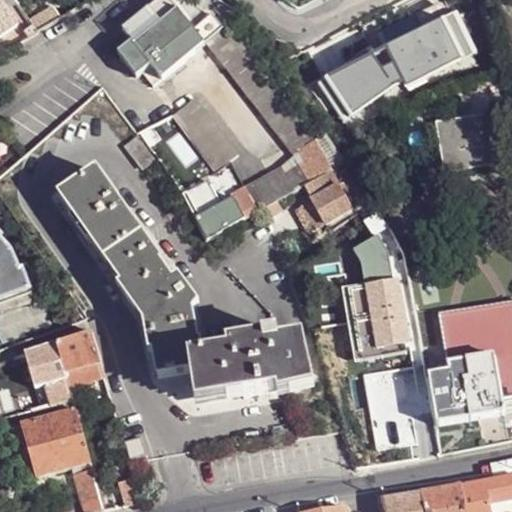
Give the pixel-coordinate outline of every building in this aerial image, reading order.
[(167,0),(124,32),(127,36),(131,42),(150,65),(163,83),(176,72),(207,48),(167,0)] [(0,37),(16,26),(0,4),(0,37)] [(31,21),(36,30),(59,16),(52,7),(31,21)] [(231,31),(210,48),(297,159),(318,143),(231,31)] [(109,53),(126,75),(137,66),(120,44),(109,53)] [(197,100),(175,117),(219,172),(232,163),(238,159),(241,156),(234,148),(197,100)] [(437,123),(446,173),(496,165),(486,116),(437,123)] [(297,159),(246,188),(247,190),(260,215),(269,209),(307,188),(334,174),(347,166),(326,137),(318,143),(297,159)] [(125,149),(142,171),(155,162),(138,140),(125,149)] [(108,264),(144,237),(97,172),(61,199),(108,264)] [(329,226),(355,212),(340,185),(334,174),(307,188),(314,201),(329,226)] [(198,217),(210,242),(233,229),(224,215),(221,217),(203,188),(184,198),(198,217)] [(228,208),(238,226),(258,216),(247,197),(228,208)] [(316,232),(329,226),(314,201),(302,207),(316,232)] [(381,212),(365,222),(375,239),(393,229),(381,212)] [(391,268),(371,233),(349,246),(360,266),(372,259),(372,260),(366,263),(375,278),(391,268)] [(0,305),(16,299),(15,296),(29,291),(30,294),(33,294),(25,273),(21,274),(13,253),(1,242),(4,240),(0,235),(0,305)] [(108,264),(116,275),(152,249),(144,237),(108,264)] [(152,249),(116,275),(149,322),(160,379),(195,373),(193,362),(202,360),(192,307),(169,274),(152,249)] [(192,307),(197,303),(174,270),(169,274),(192,307)] [(399,277),(376,280),(377,287),(400,283),(399,277)] [(380,354),(413,347),(400,283),(377,287),(373,287),(373,286),(366,287),(369,307),(371,307),(380,354)] [(511,303),(442,316),(452,375),(429,378),(438,429),(506,417),(504,402),(511,400),(511,303)] [(361,358),(380,354),(371,307),(369,307),(352,311),(361,358)] [(103,364),(94,336),(58,348),(67,374),(103,364)] [(193,362),(195,373),(197,386),(205,385),(207,401),(245,394),(246,400),(298,391),(297,385),(312,382),(312,381),(309,382),(302,342),(277,346),(277,337),(262,340),(263,343),(224,350),(225,356),(202,360),(193,362)] [(30,357),(40,390),(48,388),(69,382),(67,374),(58,348),(30,357)] [(103,364),(67,374),(69,382),(71,386),(92,380),(107,376),(103,364)] [(92,380),(71,386),(72,390),(94,384),(92,380)] [(48,388),(54,407),(74,402),(72,390),(71,386),(69,382),(48,388)] [(312,382),(297,385),(298,391),(313,388),(312,382)] [(205,385),(197,386),(201,408),(246,400),(245,394),(207,401),(205,385)] [(41,477),(41,479),(75,470),(92,465),(78,412),(29,427),(26,427),(41,477)] [(28,481),(41,477),(26,427),(29,427),(27,421),(12,426),(28,481)] [(127,446),(132,464),(149,459),(144,441),(127,446)] [(86,511),(105,511),(92,465),(75,470),(86,511)] [(507,479),(498,481),(500,490),(509,488),(507,479)] [(144,507),(137,483),(120,487),(125,511),(144,507)] [(492,483),(476,486),(477,492),(493,490),(492,483)] [(467,487),(463,488),(466,503),(471,502),(467,487)] [(463,488),(424,496),(427,511),(468,511),(466,503),(463,488)] [(427,511),(424,496),(383,502),(386,511),(427,511)] [(471,502),(466,503),(468,511),(481,511),(479,500),(471,502)]
